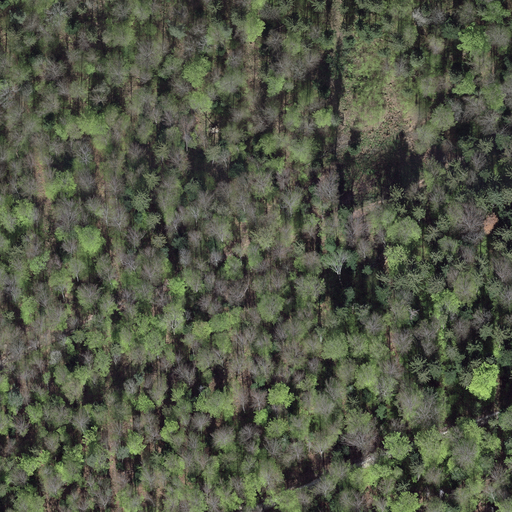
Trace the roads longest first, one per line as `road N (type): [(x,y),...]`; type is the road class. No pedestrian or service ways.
road 1 (track): [(511,133),(365,212),(240,250),(0,369)]
road 2 (track): [(507,0),(466,75),(429,116),(295,205),(253,246)]
road 3 (track): [(511,405),(258,511)]
